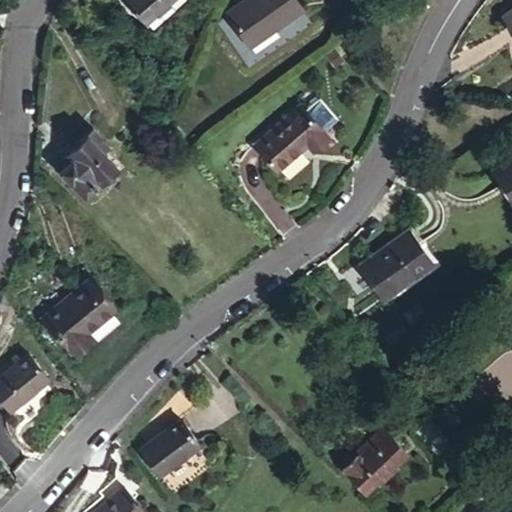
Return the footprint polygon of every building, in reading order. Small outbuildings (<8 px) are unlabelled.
[(130,0),(127,4),(147,26),(176,0),(130,0)] [(251,0),(226,17),(249,52),(301,17),(290,0),(251,0)] [(257,143),(279,171),(309,147),(313,151),(330,138),(304,105),(257,143)] [(97,128),(64,158),(71,164),(64,170),(86,193),(120,162),(108,150),(113,145),(97,128)] [(511,163),(495,176),(511,199),(511,163)] [(411,228),(363,263),(387,298),(436,263),(411,228)] [(43,322),(70,357),(91,341),(86,335),(117,309),(94,280),(43,322)] [(294,289),(309,309),(320,301),(306,280),(294,289)] [(0,378),(0,402),(8,412),(45,379),(26,356),(0,378)] [(440,413),(463,439),(485,419),(461,393),(440,413)] [(143,449),(163,475),(206,443),(187,416),(143,449)] [(419,437),(441,461),(454,448),(434,424),(419,437)] [(339,464),(360,491),(405,455),(385,428),(339,464)] [(153,511),(129,484),(96,511),(153,511)]
